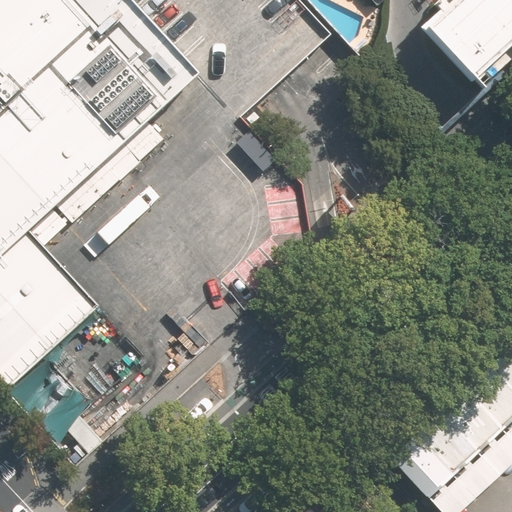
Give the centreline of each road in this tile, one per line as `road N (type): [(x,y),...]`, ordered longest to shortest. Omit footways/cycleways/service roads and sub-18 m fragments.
road 1 (secondary): [(285,386),(511,181)]
road 2 (secondary): [(160,511),(285,386)]
road 3 (residential): [(398,511),(285,386)]
